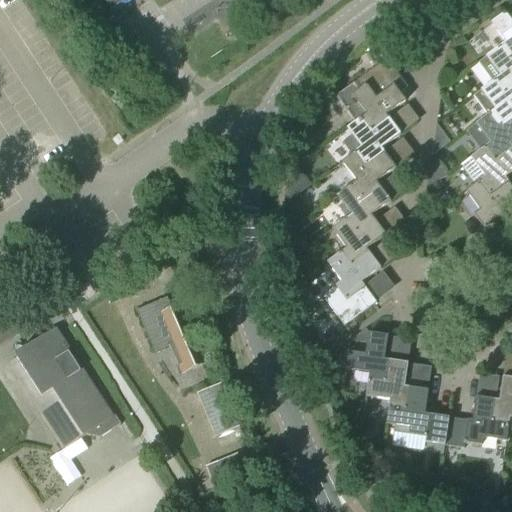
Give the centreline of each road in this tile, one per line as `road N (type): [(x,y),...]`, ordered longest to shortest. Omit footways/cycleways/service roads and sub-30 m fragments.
road 1 (residential): [(495,0),(446,40),(398,308),(449,381),(511,337)]
road 2 (tertiary): [(331,511),(253,334),(240,263),(247,189),(264,131)]
road 3 (unclassified): [(264,131),(217,120),(191,126),(57,231)]
road 4 (tertiary): [(264,131),(321,48),(386,0)]
